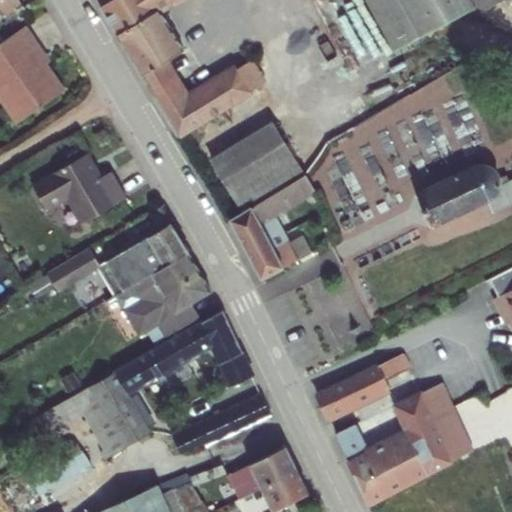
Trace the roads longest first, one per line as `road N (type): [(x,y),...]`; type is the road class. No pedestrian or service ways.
road 1 (residential): [(122,92),(244,298),(346,511)]
road 2 (residential): [(0,162),(122,92)]
